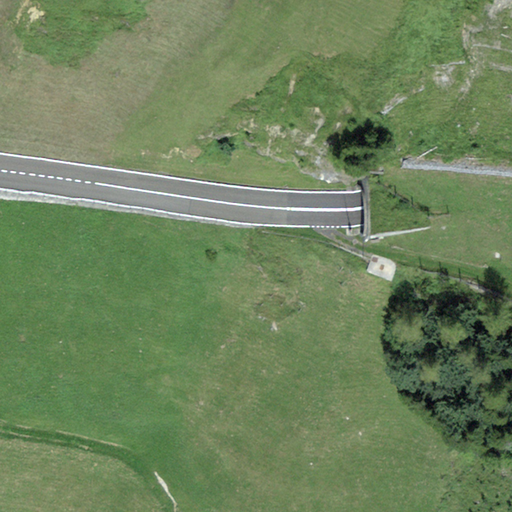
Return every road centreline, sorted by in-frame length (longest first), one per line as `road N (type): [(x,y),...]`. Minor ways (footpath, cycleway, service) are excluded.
road 1 (primary): [(0,171),(306,211),(511,185)]
road 2 (track): [(259,207),(400,263),(455,273),(511,305)]
road 3 (track): [(0,425),(135,455),(183,511)]
